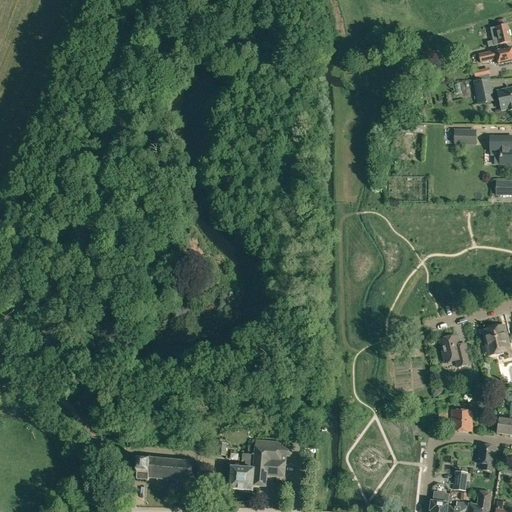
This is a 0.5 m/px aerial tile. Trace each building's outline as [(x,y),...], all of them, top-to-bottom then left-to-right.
[(506,43),(511,42),(507,25),(490,29),(493,41),(494,46),(495,46),(495,48),(507,46),(506,43)] [(499,65),(511,61),(511,47),(507,49),(507,46),(495,48),(496,51),(479,55),(481,63),(477,64),(479,71),(474,72),(476,81),(482,79),(489,78),(492,77),(490,69),(499,66),(499,65)] [(407,86),(404,85),(406,80),(398,77),(396,82),(393,91),(386,91),(387,103),(402,102),(407,86)] [(490,80),(474,82),(479,105),(495,102),(490,80)] [(511,88),(497,91),(502,111),(508,110),(509,111),(511,110),(511,88)] [(475,131),(455,131),(455,145),(475,145),(475,131)] [(511,136),(490,137),(490,153),(501,152),(501,165),(511,165),(511,136)] [(497,195),(511,195),(511,182),(497,182),(497,195)] [(506,359),(511,358),(508,342),(507,343),(503,327),(482,332),(487,356),(504,352),(506,359)] [(458,368),(470,365),(467,348),(460,350),(457,337),(440,341),(446,364),(457,361),(458,368)] [(448,420),(448,406),(432,406),(432,409),(431,409),(431,418),(438,418),(438,419),(443,419),(443,420),(448,420)] [(472,432),(473,423),(472,423),(472,412),(453,411),(452,431),(472,432)] [(509,436),(511,421),(500,419),(497,434),(509,436)] [(430,424),(429,434),(436,434),(437,424),(430,424)] [(272,442),(257,441),(256,449),(254,469),(256,470),(254,486),(266,488),(267,476),(284,478),(286,462),(281,462),(282,457),(292,458),(293,448),(283,447),(271,446),(272,442)] [(227,456),(227,444),(218,443),(218,456),(227,456)] [(493,472),(496,448),(480,446),(478,464),(483,464),(482,471),(493,472)] [(232,468),(230,490),(254,492),(254,486),(256,470),(254,469),(256,449),(249,448),(249,455),(244,455),(243,461),(246,461),(246,469),(232,468)] [(199,463),(198,464),(190,463),(190,461),(189,461),(189,463),(180,462),(180,460),(179,460),(179,462),(171,461),(171,460),(170,460),(169,461),(161,460),(161,459),(160,459),(160,460),(151,459),(151,457),(150,457),(149,463),(139,462),(138,474),(137,480),(149,481),(149,479),(157,480),(157,481),(159,481),(159,480),(167,480),(167,482),(168,482),(168,480),(170,481),(170,486),(175,486),(176,481),(177,481),(177,483),(178,483),(179,481),(187,482),(187,484),(188,484),(188,482),(196,483),(198,485),(199,484),(197,482),(199,465),(200,464),(199,463)] [(467,474),(455,472),(453,490),(465,492),(467,474)] [(489,511),(492,493),(480,492),(478,506),(469,505),(468,511),(489,511)] [(447,511),(448,504),(449,495),(446,495),(446,494),(435,493),(433,503),(432,503),(431,511),(432,511),(447,511)] [(507,511),(509,504),(498,502),(496,511),(507,511)] [(466,511),(467,504),(457,503),(457,508),(450,507),(449,511),(466,511)]
